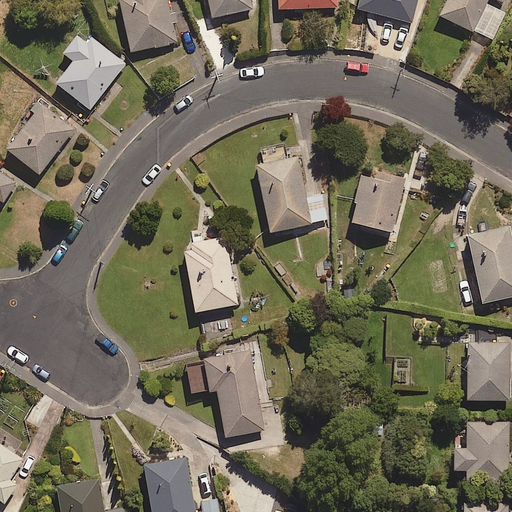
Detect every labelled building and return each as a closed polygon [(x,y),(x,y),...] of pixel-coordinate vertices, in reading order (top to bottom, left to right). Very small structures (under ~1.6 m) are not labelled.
[(168,0),(120,0),(131,48),(176,38),(172,18),(181,16),(179,7),(170,9),(168,0)] [(209,0),(211,13),(249,8),(247,0),(209,0)] [(351,0),(350,6),(392,14),(394,0),(351,0)] [(415,0),(399,0),(392,27),(407,31),(415,0)] [(499,0),(500,0),(437,0),(433,9),(469,26),(480,0),(499,0)] [(504,9),(485,0),(484,0),(472,28),(491,37),(504,9)] [(89,106),(125,62),(90,34),(87,39),(77,31),(63,49),(73,57),(56,79),(89,106)] [(76,124),(41,97),(5,143),(39,170),(76,124)] [(329,216),(325,193),(306,197),(298,152),(288,154),(286,138),(261,142),(263,158),(256,159),(267,226),(329,216)] [(0,195),(3,198),(16,178),(0,166),(0,195)] [(402,180),(360,170),(348,223),(390,232),(402,180)] [(511,251),(506,222),(462,231),(477,299),(511,291),(511,251)] [(192,242),(184,243),(195,307),(237,299),(225,231),(191,238),(192,242)] [(511,338),(469,337),(467,394),(510,396),(511,338)] [(264,426),(250,345),(190,355),(196,388),(217,384),(225,433),(264,426)] [(384,417),(367,417),(366,434),(383,434),(384,417)] [(455,436),(455,465),(466,465),(466,474),(509,475),(510,418),(468,417),(467,436),(455,436)] [(23,455),(0,439),(0,495),(4,499),(17,480),(9,475),(23,455)] [(195,511),(186,453),(144,460),(152,511),(195,511)] [(61,511),(126,511),(126,503),(103,506),(98,474),(57,480),(61,511)] [(17,511),(30,491),(19,484),(3,511),(17,511)] [(494,496),(479,496),(479,502),(472,501),(472,496),(464,496),(463,511),(508,511),(509,505),(494,505),(494,496)] [(220,511),(218,497),(202,499),(203,511),(220,511)]
